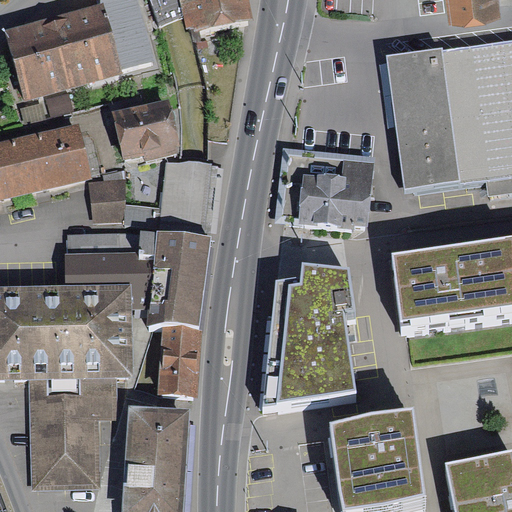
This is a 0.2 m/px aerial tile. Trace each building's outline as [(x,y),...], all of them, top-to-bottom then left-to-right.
[(96,0),(100,12),(6,38),(25,108),(124,81),(122,75),(156,66),(138,0),(96,0)] [(195,41),(254,28),(248,0),(148,0),(160,30),(173,26),(183,23),(187,36),(194,35),(195,41)] [(447,0),(449,15),(502,9),(500,0),(447,0)] [(511,46),(386,64),(404,197),(486,186),(488,202),(511,198),(511,46)] [(74,112),(70,97),(47,104),(51,118),(74,112)] [(109,106),(124,167),(144,162),(146,167),(178,159),(177,155),(180,154),(169,106),(145,111),(142,98),(109,106)] [(46,121),(43,106),(21,111),(24,126),(46,121)] [(79,130),(0,148),(0,206),(92,184),(79,130)] [(376,161),(283,151),(275,227),(299,229),(299,232),(355,237),(356,234),(369,236),(376,161)] [(212,170),(212,168),(166,166),(162,211),(125,207),(125,225),(125,229),(205,237),(205,236),(211,237),(219,170),(212,170)] [(125,182),(90,187),(93,226),(125,225),(125,207),(125,182)] [(131,237),(67,238),(68,260),(65,260),(66,294),(132,293),(132,314),(150,314),(158,242),(131,237)] [(203,337),(215,247),(158,242),(150,314),(148,334),(163,334),(203,337)] [(511,324),(511,252),(392,268),(401,339),(511,324)] [(276,291),(263,419),(357,404),(346,326),(357,325),(351,281),(302,276),(301,287),(276,291)] [(66,294),(0,295),(0,388),(30,389),(32,495),(101,493),(101,424),(117,423),(116,387),(134,386),(132,314),(132,293),(66,294)] [(198,403),(203,337),(163,334),(158,401),(198,403)] [(184,511),(191,419),(129,415),(122,511),(184,511)] [(426,511),(415,427),(370,432),(330,441),(340,511),(426,511)] [(511,511),(511,460),(444,474),(451,511),(511,511)]
